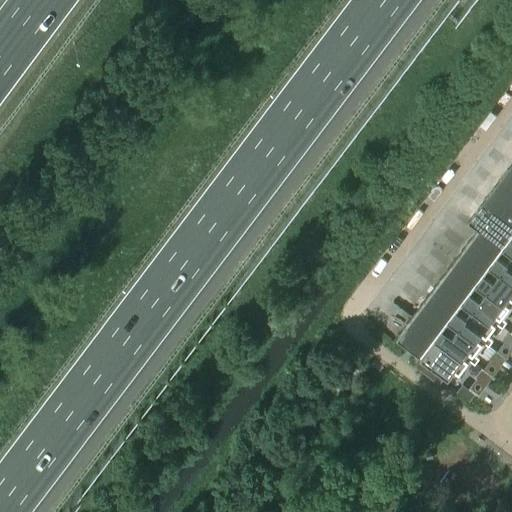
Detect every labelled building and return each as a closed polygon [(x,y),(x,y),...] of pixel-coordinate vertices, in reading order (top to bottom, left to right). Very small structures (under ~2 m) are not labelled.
[(511,162),(499,180),(511,190),(511,162)] [(511,190),(499,180),(485,198),(511,218),(511,190)] [(511,218),(485,198),(471,217),(480,225),(481,224),(505,242),(511,232),(511,218)] [(473,234),(467,242),(491,260),(498,251),(505,242),(481,224),(480,225),(473,234)] [(467,242),(453,261),(477,279),(485,269),(491,260),(467,242)] [(498,251),(491,260),(501,268),(511,276),(511,252),(508,258),(498,251)] [(453,261),(439,279),(463,297),(470,288),(477,279),(453,261)] [(485,269),(477,279),(487,286),(504,299),(505,298),(509,293),(511,294),(511,276),(501,268),(496,277),(485,269)] [(439,279),(426,297),(450,315),(457,306),(463,297),(439,279)] [(470,288),(463,297),(474,305),(491,318),(491,317),(496,311),(501,315),(510,302),(505,298),(504,299),(487,286),(481,295),(470,288)] [(426,297),(412,315),(436,333),(443,324),(450,315),(426,297)] [(457,306),(450,315),(460,323),(477,336),(478,335),(482,329),(487,333),(497,321),(491,317),(491,318),(474,305),(467,314),(457,306)] [(412,315),(397,334),(409,343),(409,344),(410,344),(416,349),(416,350),(417,349),(421,352),(422,352),(436,333),(412,315)] [(443,324),(436,333),(463,354),(464,353),(468,347),(473,351),(483,339),(478,335),(477,336),(460,323),(454,331),(443,324)] [(510,346),(511,343),(511,332),(509,330),(502,340),(510,346)] [(422,352),(416,360),(440,379),(446,371),(447,370),(450,373),(455,366),(460,370),(469,357),(464,353),(463,354),(436,333),(422,352)] [(497,364),(503,355),(495,349),(489,358),(497,364)] [(483,382),(490,373),(482,367),(475,376),(483,382)]
